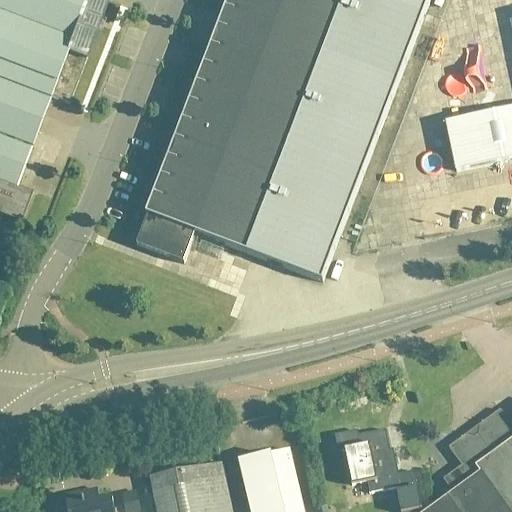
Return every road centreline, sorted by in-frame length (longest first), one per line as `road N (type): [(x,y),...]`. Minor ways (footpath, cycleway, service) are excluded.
road 1 (tertiary): [(30,417),(80,392),(311,344),(511,284)]
road 2 (unclassified): [(30,417),(24,347),(34,303),(97,192),(171,0)]
